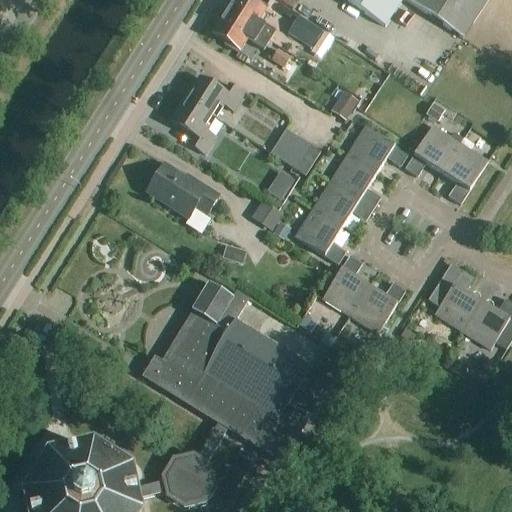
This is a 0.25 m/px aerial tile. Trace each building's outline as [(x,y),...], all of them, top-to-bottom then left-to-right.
[(225,16),(270,43),(275,34),(259,24),(267,10),(253,1),(251,4),(245,0),(232,0),(230,4),(231,7),(225,16)] [(339,0),(384,30),(404,1),(464,41),(491,0),(339,0)] [(264,53),(270,43),(225,16),(219,25),(217,25),(213,32),(214,34),(212,36),(226,45),(224,47),(239,56),(247,42),(264,53)] [(312,53),(318,43),(324,34),(313,28),(299,19),(294,28),(288,38),(312,53)] [(284,71),(291,60),(278,52),(271,63),(284,71)] [(186,102),(216,121),(224,108),(233,114),(244,97),(228,88),(223,96),(199,80),(186,102)] [(346,95),(335,112),(348,120),(359,103),(346,95)] [(207,135),(216,121),(186,102),(171,124),(195,140),(190,149),(205,158),(216,141),(207,135)] [(433,106),(426,116),(438,124),(445,113),(433,106)] [(349,157),(378,176),(388,161),(401,170),(409,157),(366,129),(349,157)] [(461,147),(464,142),(454,136),(451,140),(433,129),(406,172),(418,180),(427,166),(442,176),(461,147)] [(305,179),(321,156),(286,133),(271,156),(305,179)] [(461,147),(442,176),(457,186),(449,199),(462,207),(489,164),(461,147)] [(368,191),(378,176),(349,157),(331,184),(374,212),(382,200),(368,191)] [(192,185),(164,167),(146,196),(189,223),(196,212),(207,218),(219,198),(194,182),(192,185)] [(367,224),(374,212),(331,184),(314,212),(344,231),(353,215),(367,224)] [(264,206),(253,220),(266,231),(277,217),(264,206)] [(334,246),(344,231),(314,212),(296,239),(340,267),(347,254),(334,246)] [(282,225),(275,236),(284,242),(291,232),(282,225)] [(237,252),(233,265),(242,268),(246,255),(237,252)] [(352,318),(371,289),(355,279),(364,266),(351,258),(324,301),(352,318)] [(464,334),(483,304),(467,294),(476,281),(452,266),(430,302),(441,309),(436,316),(464,334)] [(371,289),(352,318),(380,336),(407,293),(394,285),(386,299),(371,289)] [(214,331),(223,317),(226,312),(238,319),(249,302),(236,294),(232,301),(208,287),(191,316),(212,329),(214,331)] [(511,344),(511,304),(507,301),(498,314),(483,304),(464,334),(492,351),(496,344),(507,351),(511,344)] [(226,432),(281,467),(332,385),(311,372),(312,371),(236,324),(238,319),(226,312),(223,317),(214,331),(212,329),(193,317),(162,366),(155,361),(143,380),(216,426),(199,457),(195,455),(172,461),(162,473),(162,485),(141,489),(143,502),(165,497),(166,502),(183,511),(186,511),(207,507),(218,487),(213,466),(209,464),(226,432)] [(317,324),(305,316),(298,327),(310,335),(317,324)] [(417,344),(421,337),(410,331),(406,337),(417,344)] [(484,386),(488,380),(478,374),(475,381),(484,386)] [(143,511),(145,510),(143,502),(141,489),(135,465),(97,440),(51,450),(27,489),(31,511),(143,511)]
